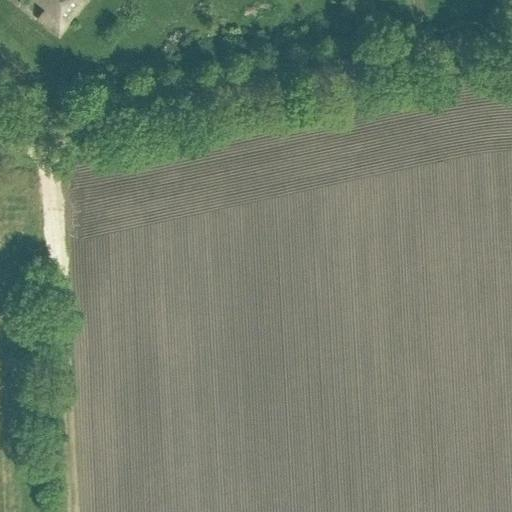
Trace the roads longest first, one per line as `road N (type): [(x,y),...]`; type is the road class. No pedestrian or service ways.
road 1 (unclassified): [(511,42),(42,136)]
road 2 (track): [(69,511),(55,230),(42,136)]
